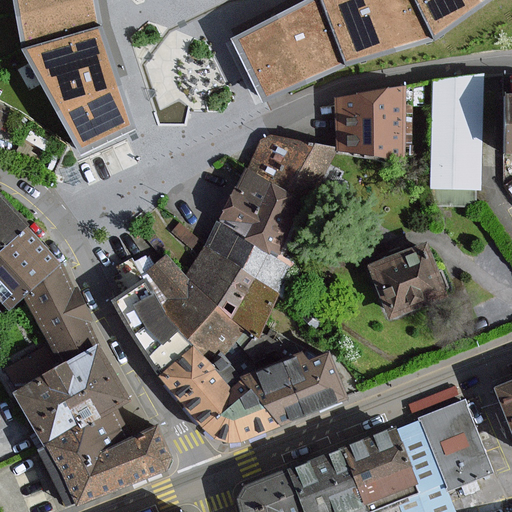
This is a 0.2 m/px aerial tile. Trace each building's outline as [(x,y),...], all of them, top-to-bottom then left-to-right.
[(16,0),(25,49),(98,31),(91,0),(16,0)] [(318,0),(308,0),(233,39),(263,100),(344,65),(318,0)] [(413,0),(318,0),(344,65),(434,40),(413,0)] [(413,0),(434,40),(491,0),(413,0)] [(98,31),(25,49),(82,154),(134,128),(117,81),(98,31)] [(479,185),(482,75),(438,83),(435,184),(479,185)] [(400,157),(403,88),(338,100),(340,148),(400,157)] [(12,107),(0,100),(0,124),(2,126),(12,107)] [(335,153),(270,138),(264,143),(249,169),(274,183),(307,202),(335,153)] [(237,189),(218,223),(243,237),(276,256),(307,202),(274,183),(249,169),(237,189)] [(434,185),(434,198),(476,200),(476,186),(434,185)] [(0,196),(0,249),(26,226),(0,196)] [(290,263),(276,256),(243,237),(218,223),(204,248),(275,289),(290,263)] [(0,297),(9,307),(24,294),(57,264),(26,226),(0,249),(0,297)] [(371,266),(391,317),(446,295),(426,244),(371,266)] [(280,292),(275,289),(204,248),(187,279),(246,325),(257,333),(280,292)] [(211,365),(246,325),(187,279),(166,258),(151,271),(172,300),(164,310),(194,345),(211,365)] [(24,294),(48,339),(87,318),(91,316),(77,289),(72,292),(57,264),(24,294)] [(159,375),(194,345),(164,310),(147,279),(114,301),(159,375)] [(101,346),(87,318),(48,339),(62,366),(101,346)] [(243,380),(231,389),(211,365),(194,345),(159,375),(164,380),(212,435),(218,438),(227,441),(236,442),(246,440),(254,437),(280,425),(243,380)] [(115,407),(130,399),(101,346),(62,366),(16,391),(45,445),(85,423),(115,407)] [(33,351),(6,365),(17,385),(44,370),(33,351)] [(307,363),(305,356),(243,380),(280,425),(291,421),(323,408),(346,400),(328,355),(307,363)] [(511,422),(511,384),(499,390),(511,422)] [(491,472),(464,404),(418,421),(445,490),(491,472)] [(131,439),(115,407),(85,423),(98,456),(131,439)] [(453,511),(445,490),(418,421),(397,430),(418,484),(396,493),(403,511),(453,511)] [(169,465),(154,428),(131,439),(98,456),(85,423),(45,445),(78,503),(118,486),(169,465)] [(418,484),(397,430),(341,451),(362,506),(396,493),(418,484)] [(341,451),(289,471),(303,509),(304,511),(364,511),(362,506),(341,451)] [(294,511),(303,509),(289,471),(247,487),(241,498),(244,511),(294,511)]
